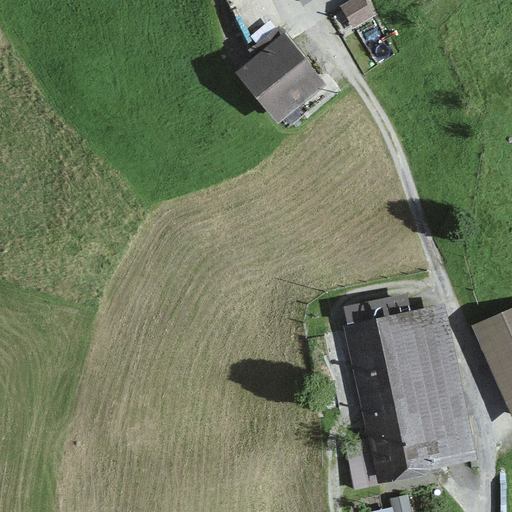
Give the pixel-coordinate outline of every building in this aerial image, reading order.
[(283,126),(330,86),(290,39),(271,0),(230,0),(252,50),(259,58),(238,74),(283,126)] [(351,26),(374,15),(366,0),(354,0),(342,6),(351,26)] [(511,308),(474,324),(511,412),(511,308)] [(472,455),(441,309),(350,328),(381,474),(472,455)] [(393,498),(395,511),(411,511),(409,495),(393,498)]
